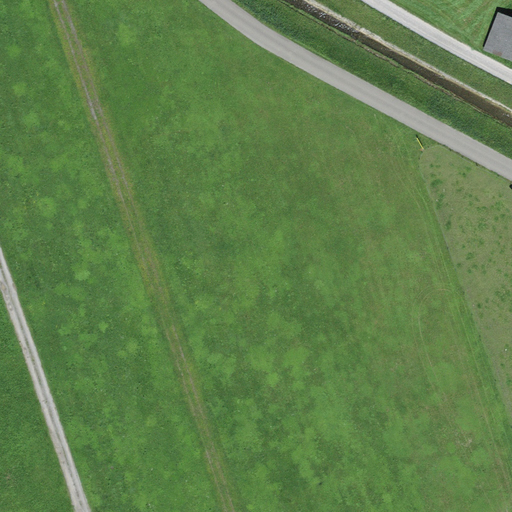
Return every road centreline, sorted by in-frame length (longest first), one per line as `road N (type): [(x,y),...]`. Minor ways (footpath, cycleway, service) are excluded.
road 1 (track): [(235,511),(63,0)]
road 2 (unclassified): [(511,171),(261,36),(213,0)]
road 3 (track): [(84,511),(0,265)]
road 4 (track): [(511,75),(373,0)]
